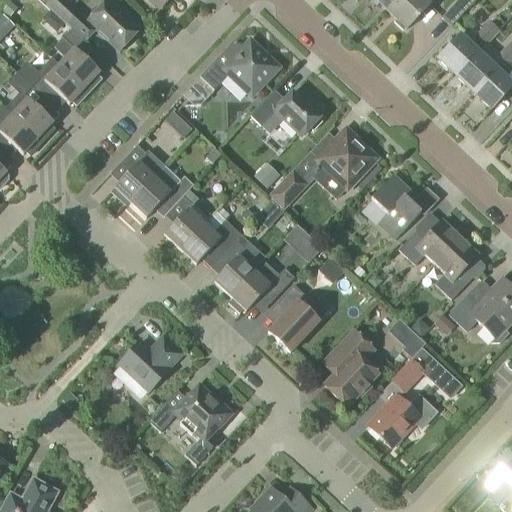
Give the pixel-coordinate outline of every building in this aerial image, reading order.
[(50,12),(64,26),(66,28),(79,14),(64,0),(51,0),(45,8),(50,12)] [(147,0),(159,11),(169,0),(147,0)] [(372,0),(385,12),(396,0),(372,0)] [(396,0),(385,12),(406,31),(429,7),(421,0),(396,0)] [(459,0),(441,20),(451,28),(477,0),(459,0)] [(107,2),(88,23),(96,33),(119,54),(140,32),(107,2)] [(6,15),(0,20),(0,41),(17,27),(6,15)] [(487,48),(500,34),(489,23),(475,38),(487,48)] [(70,32),(53,50),(65,62),(59,68),(85,91),(89,95),(101,81),(97,77),(100,75),(94,70),(79,56),(87,48),(85,45),(70,32)] [(455,78),(477,55),(458,38),(437,61),(455,78)] [(473,94),(511,52),(511,42),(498,58),(495,55),(486,65),(477,55),(455,78),(473,94)] [(275,67),(253,46),(246,47),(233,60),(226,53),(201,80),(213,91),(227,76),(248,96),(255,96),(275,74),(275,67)] [(511,69),(510,67),(511,64),(511,52),(473,94),(491,111),(511,89),(511,88),(504,81),(511,72),(511,69)] [(26,65),(17,75),(42,98),(50,89),(69,107),(72,105),(76,109),(88,95),(85,91),(59,68),(50,61),(37,75),(26,65)] [(34,107),(42,98),(17,75),(7,86),(18,96),(5,110),(38,141),(53,125),(34,107)] [(284,103),(274,93),(249,119),(261,130),(274,115),(299,137),(304,137),(310,131),(313,133),(322,123),(319,121),(322,117),(315,111),(318,108),(308,98),(305,101),(303,99),(300,103),(291,95),(284,103)] [(38,141),(5,110),(2,108),(0,109),(0,145),(5,141),(23,158),(26,155),(30,159),(42,145),(38,141)] [(172,114),(164,122),(183,141),(191,132),(172,114)] [(374,161),(345,134),(336,144),(327,135),(292,173),(267,199),(283,214),(325,169),(347,190),(374,161)] [(114,191),(110,195),(126,210),(130,205),(130,206),(154,180),(163,169),(156,163),(147,154),(145,156),(137,148),(121,166),(130,174),(119,186),(114,191)] [(214,151),(205,161),(212,167),(220,157),(214,151)] [(266,192),(279,178),(266,165),(253,179),(266,192)] [(171,212),(189,193),(194,188),(184,179),(180,184),(164,169),(154,180),(130,206),(147,221),(162,204),(171,212)] [(395,242),(421,215),(411,207),(417,201),(393,178),(371,202),(386,217),(378,226),(395,242)] [(180,252),(204,227),(188,212),(198,201),(189,193),(171,212),(180,221),(164,237),(180,252)] [(250,227),(256,221),(246,212),(240,218),(250,227)] [(224,256),(240,237),(224,222),(212,235),(204,227),(180,252),(197,268),(215,248),(224,256)] [(435,267),(459,241),(441,224),(424,242),(416,235),(399,253),(407,261),(415,268),(425,258),(435,267)] [(219,279),(214,284),(230,299),(254,274),(263,264),(266,261),(257,253),(240,237),(224,256),(233,264),(219,279)] [(290,244),(303,261),(311,255),(298,238),(290,244)] [(459,241),(435,267),(444,276),(435,287),(443,295),(452,303),(469,285),(460,277),(478,258),(459,241)] [(232,301),(228,306),(239,317),(244,312),(246,314),(252,308),(253,308),(264,296),(272,304),(294,280),(284,271),(278,278),(269,270),(263,264),(254,274),(230,299),(232,301)] [(374,275),(366,283),(375,292),(382,283),(374,275)] [(505,331),(511,323),(511,290),(502,281),(479,306),(469,297),(449,318),(467,334),(477,323),(495,340),(491,344),(491,345),(500,345),(509,335),(505,331)] [(56,288),(44,296),(51,307),(63,299),(56,288)] [(311,304),(294,288),(278,305),(287,314),(268,335),(290,355),(319,325),(329,314),(314,300),(311,304)] [(435,325),(440,319),(434,313),(429,319),(435,325)] [(446,339),(455,329),(443,317),(433,327),(446,339)] [(409,328),(400,339),(413,351),(423,340),(409,328)] [(347,409),(378,376),(364,362),(374,352),(355,334),(324,367),(335,377),(325,388),(347,409)] [(140,345),(120,366),(121,367),(137,382),(128,391),(139,402),(148,393),(149,394),(170,372),(168,371),(181,357),(164,341),(151,354),(140,345)] [(430,366),(419,355),(412,363),(410,361),(390,383),(404,397),(425,375),(423,374),(430,366)] [(219,406),(200,388),(186,402),(176,392),(157,413),(169,425),(177,416),(185,423),(181,426),(193,437),(196,434),(206,442),(218,429),(222,429),(234,416),(221,404),(219,406)] [(70,411),(78,403),(69,395),(62,403),(70,411)] [(437,416),(418,398),(408,409),(397,398),(369,429),(392,450),(414,426),(421,433),(437,416)] [(169,425),(157,413),(147,424),(159,435),(169,425)] [(511,511),(511,453),(510,452),(499,463),(505,469),(488,487),(503,501),(498,506),(504,511),(511,511)] [(0,482),(9,467),(0,462),(0,482)] [(48,511),(59,494),(35,481),(23,502),(12,496),(2,511),(48,511)] [(283,501),(272,491),(259,504),(260,505),(254,511),(310,511),(312,511),(292,491),(283,501)] [(473,511),(463,502),(455,510),(456,511),(473,511)]
